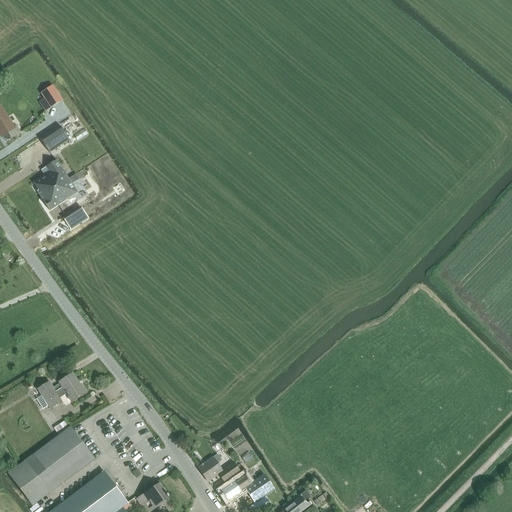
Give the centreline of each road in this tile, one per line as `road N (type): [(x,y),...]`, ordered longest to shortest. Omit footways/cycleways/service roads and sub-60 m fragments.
road 1 (tertiary): [(218,511),(0,211)]
road 2 (unknown): [(128,388),(90,420),(115,471),(149,483),(180,459)]
